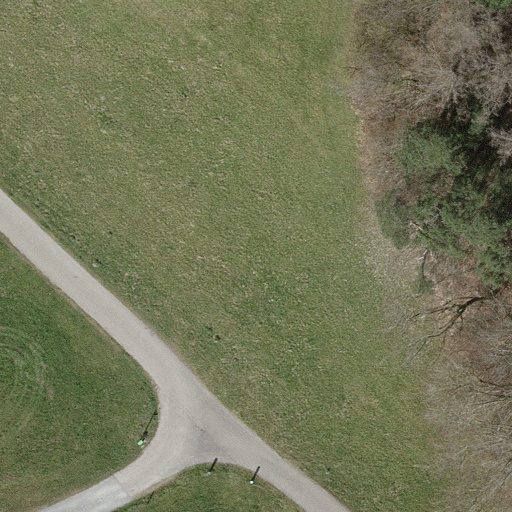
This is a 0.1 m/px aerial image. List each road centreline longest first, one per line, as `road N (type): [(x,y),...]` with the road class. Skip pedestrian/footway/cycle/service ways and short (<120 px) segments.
road 1 (track): [(0,197),(223,427)]
road 2 (track): [(45,511),(223,427)]
road 3 (track): [(223,427),(328,511)]
